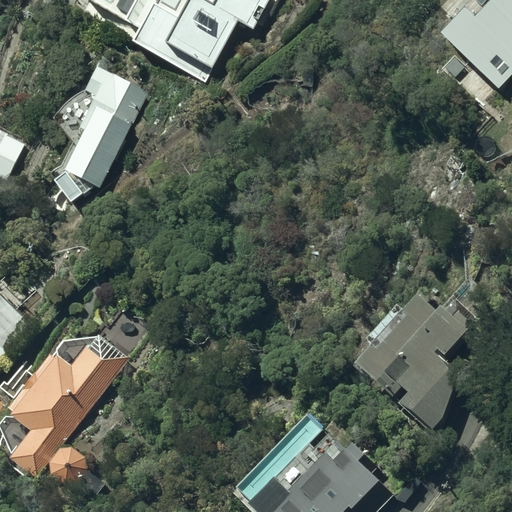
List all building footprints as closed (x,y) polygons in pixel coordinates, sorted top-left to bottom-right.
[(113,0),(100,25),(132,42),(153,0),(113,0)] [(166,0),(145,42),(196,69),(232,0),(166,0)] [(511,0),(456,0),(428,32),(496,91),(511,73),(511,0)] [(56,177),(94,196),(143,102),(104,83),(56,177)] [(417,304),(355,373),(429,438),(467,395),(441,371),(464,345),(417,304)] [(0,358),(25,334),(0,307),(0,358)] [(16,448),(42,469),(126,364),(99,343),(74,375),(54,359),(7,418),(26,434),(16,448)] [(338,451),(280,511),(390,511),(396,506),(338,451)] [(85,477),(83,464),(72,455),(59,457),(50,467),(52,481),(62,489),(76,488),(85,477)] [(0,511),(9,511),(11,509),(0,503),(0,511)]
